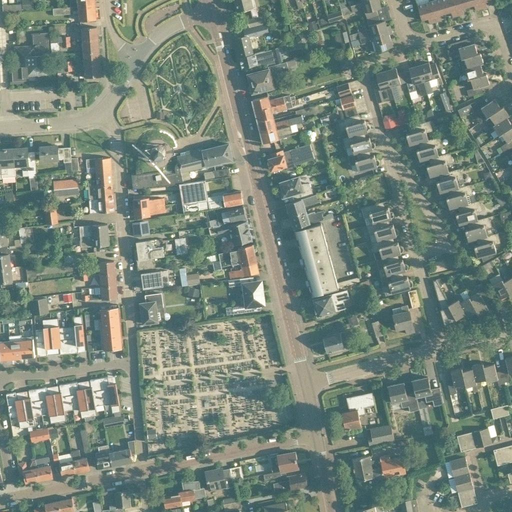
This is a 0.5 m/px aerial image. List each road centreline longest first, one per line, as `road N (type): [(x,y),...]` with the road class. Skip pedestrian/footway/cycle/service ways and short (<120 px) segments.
road 1 (tertiary): [(308,381),(212,10)]
road 2 (residential): [(133,360),(115,132),(102,113)]
road 3 (residential): [(142,470),(318,432)]
road 4 (residential): [(415,257),(446,245),(384,148)]
road 5 (residential): [(408,36),(424,41),(484,25),(495,29),(511,73)]
road 6 (residential): [(384,148),(363,72),(408,36)]
road 7 (residential): [(308,381),(439,347)]
road 8 (residential): [(133,360),(0,381)]
road 9 (residential): [(13,497),(142,470)]
